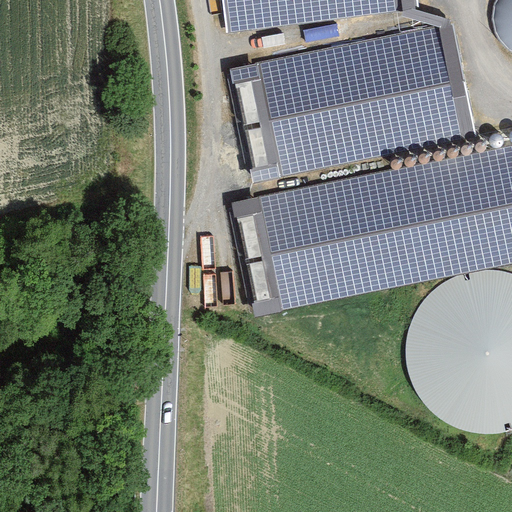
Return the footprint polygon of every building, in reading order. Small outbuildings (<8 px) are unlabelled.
[(225,0),(228,27),(422,5),(421,0),(225,0)] [(509,52),(511,53),(511,0),(496,0),(493,14),(494,28),(499,41),(509,52)] [(445,21),(228,67),(251,174),(468,128),(445,21)] [(511,141),(232,199),(255,310),(511,257),(511,141)] [(463,277),(439,290),(420,311),(409,336),(407,363),(414,390),(428,413),(450,430),(475,440),(504,441),(511,438),(511,275),(490,272),(463,277)]
